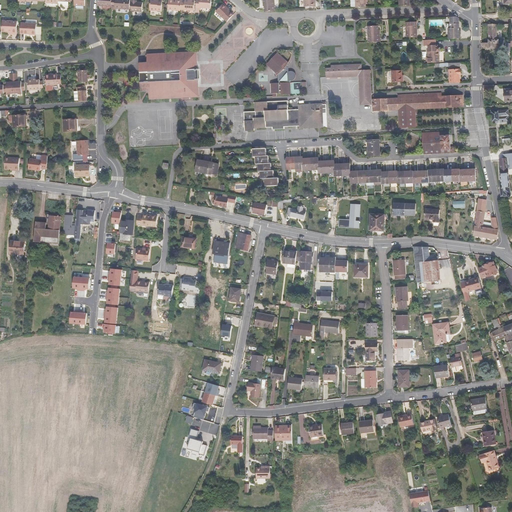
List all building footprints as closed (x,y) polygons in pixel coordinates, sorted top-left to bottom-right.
[(115,0),(115,7),(115,8),(130,9),(130,0),(115,0)] [(132,0),(131,11),(142,12),(143,3),(137,2),(137,1),(132,0)] [(151,0),(150,10),(162,11),(162,0),(151,0)] [(182,1),(182,0),(176,0),(169,0),(169,10),(181,11),(181,10),(182,1)] [(185,0),(185,1),(182,1),(181,10),(195,11),(195,1),(185,0)] [(196,0),(196,12),(200,13),(200,8),(211,9),(211,0),(196,0)] [(264,7),(264,11),(265,11),(276,11),(275,0),(262,0),(263,4),(264,4),(264,7)] [(226,22),(232,15),(228,11),(225,8),(226,8),(222,4),(215,12),(226,22)] [(449,39),(461,38),(461,34),(460,34),(459,31),(459,24),(459,18),(457,17),(449,17),(449,24),(448,24),(448,28),(449,39)] [(17,35),(17,22),(2,21),(2,31),(9,32),(9,34),(17,35)] [(406,26),(407,37),(417,37),(417,25),(417,21),(406,22),(406,26)] [(37,24),(21,23),(21,34),(36,34),(37,24)] [(489,43),(481,43),(481,49),(501,49),(501,43),(499,43),(499,39),(498,39),(497,24),(488,24),(489,38),(489,43)] [(368,26),(369,42),(374,42),(380,42),(380,38),(379,38),(379,30),(378,26),(368,26)] [(436,39),(427,40),(424,40),(424,46),(429,45),(429,52),(428,52),(428,58),(427,58),(427,62),(440,62),(439,51),(440,51),(440,48),(438,48),(438,45),(436,45),(436,39)] [(198,86),(198,85),(197,52),(147,55),(148,63),(140,64),(141,91),(147,91),(149,91),(150,99),(170,98),(199,97),(198,86)] [(280,73),(284,69),(288,64),(288,63),(277,53),(268,63),(279,73),(280,73)] [(279,74),(279,73),(268,63),(267,64),(278,75),(279,74)] [(450,70),(450,83),(460,83),(460,75),(461,75),(461,69),(460,70),(460,63),(449,63),(449,67),(450,70)] [(326,77),(359,76),(362,76),(361,70),(361,64),(331,66),(331,68),(326,69),(326,77)] [(288,73),(284,69),(280,73),(279,73),(279,74),(279,83),(271,83),(272,93),(281,93),(281,94),(291,94),(290,81),(292,81),(294,80),(295,79),(296,77),(296,76),(296,75),(295,74),(294,72),(293,71),(291,71),(289,71),(288,73)] [(88,82),(87,70),(78,71),(79,83),(88,82)] [(359,76),(360,92),(371,92),(370,70),(361,70),(362,76),(359,76)] [(403,82),(402,75),(402,71),(392,71),(392,82),(403,82)] [(10,74),(10,82),(10,86),(7,86),(7,92),(7,95),(11,95),(11,94),(18,93),(19,94),(22,94),(22,91),(22,83),(18,83),(18,82),(18,73),(14,73),(10,74)] [(57,74),(46,75),(47,85),(58,85),(58,84),(62,83),(61,75),(57,75),(57,74)] [(40,81),(40,80),(36,80),(34,80),(33,79),(28,80),(29,90),(41,89),(40,87),(40,81)] [(75,102),(80,102),(87,101),(87,91),(85,91),(85,87),(77,87),(77,91),(75,91),(75,102)] [(371,92),(360,92),(360,105),(372,104),(372,100),(371,92)] [(442,93),(415,94),(415,109),(461,107),(461,99),(458,99),(458,96),(442,96),(442,93)] [(398,95),(398,98),(399,109),(399,116),(416,115),(415,109),(415,94),(398,95)] [(399,109),(398,98),(373,99),(373,100),(374,110),(399,109)] [(272,125),(273,127),(273,129),(284,129),(284,127),(300,126),(300,128),(319,127),(323,127),(323,113),(326,113),(326,104),(322,105),(322,104),(299,105),(299,110),(288,110),(288,105),(288,101),(255,102),(256,112),(244,112),(245,130),(255,130),(255,128),(266,128),(266,127),(266,125),(272,125)] [(496,121),(496,122),(496,123),(497,123),(497,124),(498,124),(499,123),(510,122),(509,110),(492,112),(493,121),(496,121)] [(14,127),(27,126),(26,115),(9,116),(9,122),(14,122),(14,127)] [(416,115),(399,116),(400,128),(416,127),(416,115)] [(64,131),(77,130),(77,119),(64,120),(64,131)] [(450,135),(450,131),(422,133),(423,154),(455,153),(454,148),(451,148),(451,146),(450,135)] [(511,137),(502,139),(503,143),(505,143),(506,144),(507,145),(509,146),(510,146),(511,145),(511,144),(511,137)] [(89,155),(88,140),(77,141),(78,156),(89,155)] [(380,140),(368,140),(369,156),(381,155),(380,140)] [(254,156),(256,156),(256,164),(258,164),(259,171),(261,171),(262,178),(266,178),(266,186),(279,185),(278,178),(274,178),(274,171),(271,171),(271,163),(269,163),(269,156),(266,156),(266,148),(253,149),(254,156)] [(501,173),(503,187),(501,187),(502,196),(508,196),(508,197),(509,197),(510,197),(511,197),(511,196),(511,195),(511,194),(511,193),(510,184),(509,172),(509,170),(511,170),(511,155),(505,156),(505,159),(500,159),(501,173)] [(34,169),(41,170),(41,169),(47,169),(48,163),(48,156),(42,156),(41,161),(30,159),(29,170),(34,170),(34,169)] [(351,175),(351,172),(350,163),(335,164),(335,160),(319,161),(319,158),(303,159),(303,157),(287,157),(288,169),(303,168),(304,170),(319,170),(320,173),(335,172),(335,176),(351,175)] [(5,158),(5,169),(15,170),(15,171),(19,171),(20,159),(5,158)] [(196,171),(212,174),(212,170),(214,163),(198,160),(196,171)] [(75,165),(76,176),(85,175),(85,176),(91,176),(90,165),(75,165)] [(382,172),(383,182),(383,184),(398,183),(398,184),(414,183),(429,183),(429,182),(445,181),(445,182),(461,181),(461,182),(476,181),(476,169),(460,170),(460,169),(444,170),(444,169),(429,170),(429,171),(414,172),(413,171),(398,172),(398,171),(382,172)] [(375,182),(375,170),(351,172),(351,175),(351,183),(375,182)] [(382,172),(382,170),(375,170),(375,182),(375,186),(383,186),(383,184),(383,182),(382,172)] [(229,198),(216,196),(215,204),(228,206),(228,202),(236,203),(237,196),(230,195),(229,198)] [(278,207),(278,208),(282,208),(282,203),(288,202),(288,200),(286,200),(279,200),(278,207)] [(265,217),(268,206),(255,203),(253,214),(265,217)] [(394,203),(393,215),(416,216),(416,204),(394,203)] [(339,228),(360,228),(360,221),(356,221),(356,217),(360,217),(361,204),(351,204),(351,220),(340,219),(339,228)] [(496,218),(492,218),(492,223),(492,227),(483,225),(484,222),(486,206),(485,206),(478,205),(477,211),(475,226),(474,236),(497,240),(498,230),(496,218)] [(293,208),(291,216),(305,219),(306,212),(293,208)] [(424,220),(430,220),(433,220),(433,222),(439,222),(440,209),(425,209),(424,220)] [(84,210),(77,210),(76,223),(75,235),(75,238),(80,239),(82,224),(88,224),(89,221),(91,221),(95,222),(95,210),(88,210),(88,211),(84,211),(84,210)] [(113,223),(121,224),(121,221),(122,211),(117,210),(117,212),(114,212),(113,223)] [(138,215),(137,225),(157,227),(158,216),(144,214),(143,216),(138,215)] [(384,231),(385,215),(371,214),(370,230),(384,231)] [(50,223),(47,223),(36,222),(34,242),(59,244),(61,216),(50,215),(50,223)] [(75,235),(76,223),(72,223),(73,215),(65,215),(64,234),(67,234),(75,235)] [(120,232),(119,243),(132,244),(133,234),(134,221),(126,220),(125,222),(121,221),(121,224),(120,232)] [(252,236),(239,233),(235,247),(248,251),(252,236)] [(197,239),(191,238),(191,239),(183,238),(182,246),(196,248),(197,239)] [(25,242),(12,241),(11,253),(24,254),(25,242)] [(224,255),(229,256),(230,243),(214,241),(213,252),(213,253),(224,255)] [(107,253),(115,254),(116,244),(108,243),(107,253)] [(431,261),(429,251),(429,247),(413,247),(414,250),(415,263),(431,261)] [(146,249),(144,249),(138,249),(137,259),(149,261),(150,249),(146,248),(146,249)] [(283,263),(296,265),(296,261),(297,253),(284,251),(283,263)] [(302,253),(297,253),(296,261),(302,261),(306,262),(306,268),(312,268),(312,262),(313,252),(302,252),(302,253)] [(330,272),(336,272),(336,259),(331,258),(331,259),(321,259),(321,271),(330,271),(330,272)] [(336,259),(336,272),(348,272),(348,261),(344,261),(341,261),(341,259),(336,259)] [(394,260),(395,279),(406,279),(405,259),(394,260)] [(277,274),(279,261),(268,260),(266,273),(277,274)] [(415,263),(417,281),(417,282),(441,280),(439,261),(431,261),(415,263)] [(483,267),(479,268),(482,278),(487,276),(498,272),(497,269),(494,262),(483,266),(483,267)] [(369,277),(369,265),(361,265),(355,264),(355,277),(369,277)] [(108,276),(121,278),(122,270),(111,269),(111,273),(109,273),(108,276)] [(131,281),(130,291),(137,292),(137,291),(144,292),(149,292),(150,282),(145,281),(145,282),(142,282),(142,281),(138,281),(139,271),(133,270),(131,281)] [(118,285),(121,286),(121,278),(108,276),(108,280),(110,280),(110,285),(112,285),(118,285)] [(77,290),(81,291),(82,278),(74,277),(73,288),(77,288),(77,290)] [(200,293),(201,282),(197,282),(197,281),(192,280),(189,280),(189,279),(186,278),(186,277),(184,277),(182,289),(190,290),(190,292),(200,293)] [(85,289),(89,289),(90,278),(82,278),(81,291),(85,291),(85,289)] [(465,281),(468,292),(482,288),(479,278),(465,281)] [(174,285),(169,285),(169,286),(166,285),(161,285),(159,284),(158,295),(158,300),(170,301),(170,299),(172,299),(172,297),(174,285)] [(398,302),(399,309),(408,308),(407,301),(409,301),(408,286),(396,287),(397,302),(398,302)] [(229,301),(239,302),(241,289),(231,287),(229,301)] [(106,295),(119,297),(120,289),(117,289),(112,288),(109,288),(109,292),(107,292),(106,295)] [(318,292),(318,300),(333,300),(333,292),(322,291),(322,292),(318,292)] [(116,304),(119,305),(119,297),(106,295),(106,299),(108,299),(108,304),(110,304),(116,304)] [(291,304),(290,307),(293,307),(299,308),(300,308),(301,301),(291,300),(291,304)] [(104,314),(117,316),(118,308),(115,307),(110,307),(107,307),(107,311),(105,311),(104,314)] [(78,324),(79,311),(76,310),(75,312),(71,312),(70,323),(78,324)] [(78,324),(86,324),(87,313),(85,313),(83,313),(83,311),(79,311),(78,324)] [(273,327),(274,323),(275,316),(258,313),(256,325),(264,327),(264,325),(273,327)] [(114,323),(117,324),(117,316),(104,314),(104,318),(106,318),(106,322),(108,323),(114,323)] [(397,315),(398,331),(409,330),(408,315),(397,315)] [(340,322),(322,320),(320,337),(325,337),(325,331),(339,333),(340,322)] [(293,334),(313,336),(314,325),(295,323),(293,334)] [(367,323),(367,337),(378,337),(378,323),(367,323)] [(445,333),(449,333),(448,323),(434,325),(436,343),(446,342),(445,333)] [(105,332),(116,333),(116,325),(114,325),(108,324),(103,324),(103,328),(105,328),(105,332)] [(505,327),(501,328),(490,334),(494,341),(505,336),(507,335),(505,327)] [(413,339),(398,339),(398,361),(409,360),(409,348),(413,348),(413,339)] [(367,352),(367,360),(376,360),(375,351),(378,351),(378,343),(367,343),(367,352)] [(473,354),(475,360),(479,359),(479,357),(482,357),(481,351),(473,354)] [(456,357),(451,358),(453,367),(454,372),(459,371),(460,369),(459,366),(462,365),(460,353),(456,354),(456,357)] [(253,362),(252,362),(251,370),(262,372),(264,356),(254,355),(253,362)] [(211,372),(220,374),(222,363),(205,360),(203,369),(211,371),(211,372)] [(448,365),(435,367),(436,378),(449,376),(448,365)] [(286,369),(273,367),(272,369),(272,372),(271,379),(284,380),(286,369)] [(337,369),(324,369),(324,380),(337,380),(337,369)] [(366,387),(366,388),(377,388),(376,370),(365,371),(365,378),(362,378),(362,386),(363,387),(366,387)] [(399,379),(399,387),(410,387),(409,370),(399,370),(399,379)] [(320,377),(306,375),(305,387),(319,388),(320,377)] [(303,379),(289,377),(288,388),(302,390),(303,379)] [(259,398),(261,384),(248,382),(247,390),(252,391),(251,397),(259,398)] [(209,383),(206,392),(216,395),(218,396),(219,392),(218,392),(220,386),(209,383)] [(499,392),(500,415),(508,414),(507,389),(501,389),(502,392),(499,392)] [(216,395),(206,392),(203,402),(213,405),(216,395)] [(473,411),(481,410),(487,409),(488,408),(486,397),(471,400),(473,411)] [(209,412),(211,408),(196,403),(194,408),(197,409),(194,417),(205,420),(208,411),(209,412)] [(388,423),(393,422),(391,411),(386,412),(387,413),(378,415),(380,424),(388,423)] [(399,417),(401,427),(414,424),(412,414),(399,417)] [(438,419),(441,428),(452,425),(449,414),(444,416),(444,417),(438,419)] [(421,423),(423,432),(432,430),(432,431),(437,429),(435,419),(430,421),(421,423)] [(360,422),(361,433),(367,432),(375,431),(373,420),(360,422)] [(354,422),(341,424),(343,434),(355,433),(354,422)] [(311,437),(320,436),(324,435),(322,424),(318,425),(318,427),(315,427),(310,427),(311,437)] [(292,440),(292,426),(276,426),(276,440),(286,440),(292,440)] [(268,440),(274,440),(274,430),(269,430),(269,428),(262,428),(253,428),(253,439),(268,439),(268,440)] [(190,443),(188,449),(200,452),(199,454),(204,456),(207,445),(203,444),(203,443),(204,442),(197,440),(200,431),(192,429),(189,438),(192,438),(190,443)] [(483,432),(485,446),(496,444),(494,431),(483,432)] [(238,444),(238,453),(243,453),(243,436),(231,436),(231,444),(238,444)] [(486,460),(487,461),(490,470),(500,467),(495,451),(480,455),(482,461),(486,460)] [(265,478),(271,478),(271,466),(265,466),(265,467),(257,467),(257,478),(258,478),(258,483),(263,483),(263,482),(265,482),(265,478)] [(429,491),(410,494),(413,508),(417,507),(417,503),(419,503),(431,501),(429,491)]
